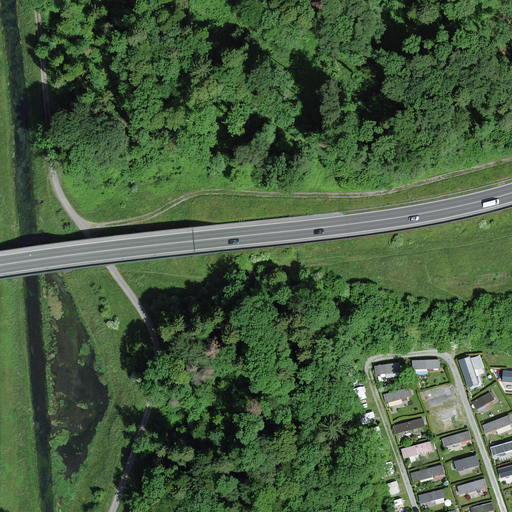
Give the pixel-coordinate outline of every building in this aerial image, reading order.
[(450,377),(446,359),(413,368),(417,385),(450,377)] [(498,380),(494,362),(461,371),(465,388),(498,380)] [(412,383),(407,366),(375,374),(379,392),(412,383)] [(457,397),(452,379),(419,388),(424,405),(457,397)] [(506,402),(502,384),(469,393),(474,410),(506,402)] [(418,403),(413,385),(381,394),(385,411),(418,403)] [(464,421),(459,404),(427,412),(431,430),(464,421)] [(426,424),(421,406),(388,415),(393,432),(426,424)] [(511,425),(511,412),(511,408),(478,416),(483,433),(511,425)] [(472,441),(468,424),(435,432),(440,450),(472,441)] [(434,449),(429,431),(396,440),(401,457),(434,449)] [(511,452),(511,433),(486,441),(490,458),(511,452)] [(479,464),(475,446),(442,455),(447,472),(479,464)] [(511,475),(511,456),(492,462),(497,479),(511,475)] [(442,475),(438,457),(405,465),(410,483),(442,475)] [(488,489),(484,471),(451,480),(455,497),(488,489)] [(399,479),(388,481),(391,492),(402,490),(399,479)] [(451,500),(446,482),(414,491),(418,508),(451,500)] [(511,511),(511,485),(501,489),(508,511),(511,511)] [(496,511),(493,497),(460,506),(462,511),(496,511)]
